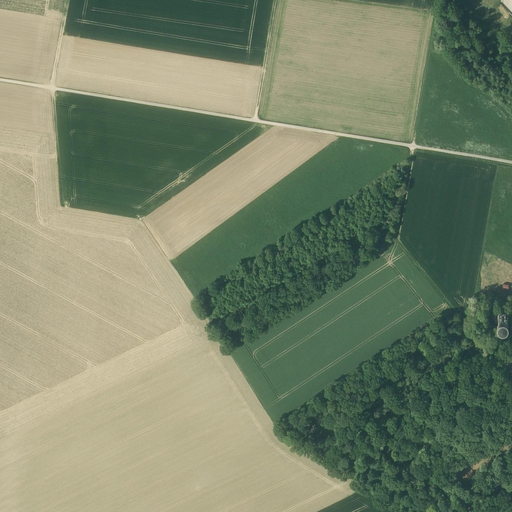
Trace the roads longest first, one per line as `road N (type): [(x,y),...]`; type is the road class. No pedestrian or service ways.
road 1 (track): [(0,80),(511,162)]
road 2 (track): [(437,0),(396,240),(498,365)]
road 3 (track): [(275,0),(254,120)]
